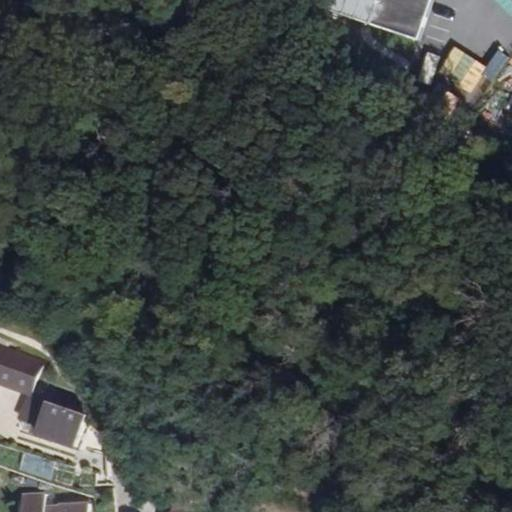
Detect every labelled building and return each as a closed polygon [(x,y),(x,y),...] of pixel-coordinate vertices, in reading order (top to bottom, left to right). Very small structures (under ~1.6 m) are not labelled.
[(344,0),(341,12),(425,36),(435,0),(344,0)] [(511,37),(511,32),(470,20),(457,65),(500,78),(511,37)] [(442,91),(456,45),(397,30),(384,74),(442,91)] [(39,362),(3,349),(0,358),(0,384),(27,394),(21,414),(42,420),(37,435),(70,446),(74,448),(77,441),(85,414),(73,410),(70,399),(31,385),(39,362)] [(23,453),(20,471),(53,476),(56,458),(23,453)] [(18,511),(83,511),(84,502),(55,502),(54,505),(41,506),(41,489),(18,490),(18,511)]
